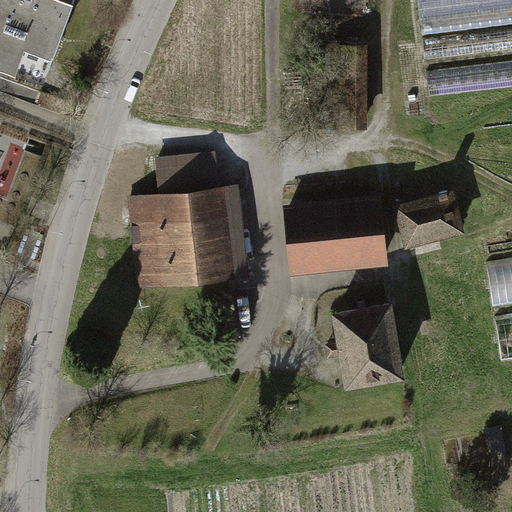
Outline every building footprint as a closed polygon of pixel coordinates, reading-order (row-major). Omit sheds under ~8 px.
[(71,0),(0,0),(0,48),(48,66),(71,0)] [(511,0),(418,0),(421,20),(511,8),(511,0)] [(511,26),(422,37),(425,60),(511,49),(511,26)] [(317,126),(338,126),(363,126),(364,50),(364,45),(338,45),(317,45),(317,126)] [(511,59),(426,70),(430,97),(511,87),(511,59)] [(6,198),(0,196),(0,220),(17,227),(48,143),(30,136),(6,198)] [(139,282),(228,272),(219,190),(216,170),(215,153),(158,159),(162,196),(130,199),(139,282)] [(440,196),(400,206),(409,241),(461,228),(452,193),(450,194),(449,189),(439,192),(440,196)] [(294,266),(385,257),(379,201),(355,203),(288,210),(294,266)] [(511,257),(486,262),(493,307),(511,303),(511,257)] [(396,343),(389,304),(367,308),(366,301),(359,302),(360,309),(338,313),(343,342),(333,344),(335,353),(344,352),(349,381),(401,372),(396,343)] [(502,361),(511,359),(511,313),(495,316),(502,361)] [(487,428),(492,459),(507,457),(501,426),(487,428)]
